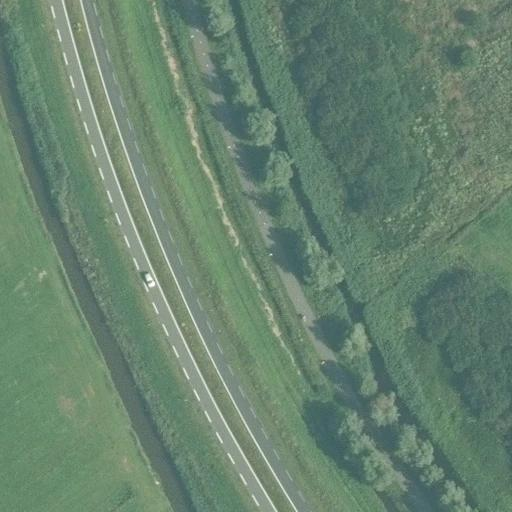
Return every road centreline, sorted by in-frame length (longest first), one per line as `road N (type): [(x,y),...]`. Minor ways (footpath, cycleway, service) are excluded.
road 1 (primary): [(302,511),(204,338),(154,222),(85,0)]
road 2 (primary): [(55,0),(130,236),(179,352),(269,511)]
